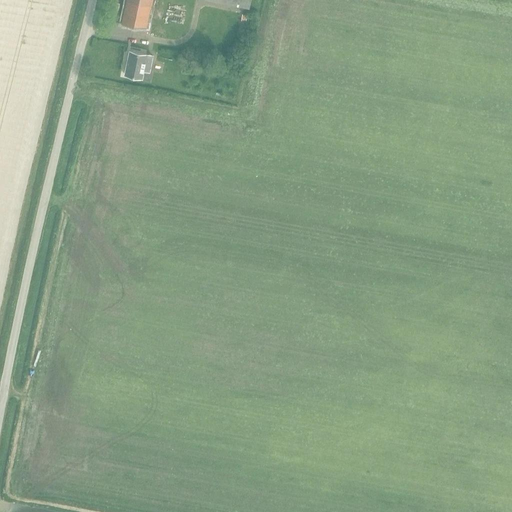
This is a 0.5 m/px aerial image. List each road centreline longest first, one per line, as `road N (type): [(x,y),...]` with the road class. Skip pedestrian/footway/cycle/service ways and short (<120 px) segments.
road 1 (unclassified): [(0,418),(90,0)]
road 2 (track): [(6,385),(29,391),(8,495),(100,511)]
